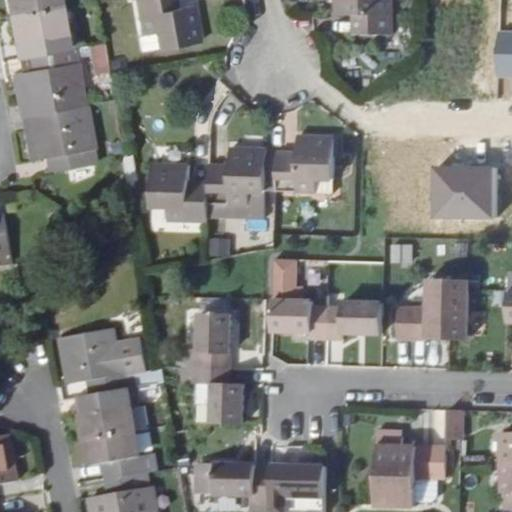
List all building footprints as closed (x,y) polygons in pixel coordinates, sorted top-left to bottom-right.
[(1,0),(6,26),(55,17),(52,0),(1,0)] [(169,0),(166,0),(146,4),(129,7),(136,45),(150,43),(153,61),(198,53),(192,17),(172,20),(169,0)] [(328,0),(329,16),(355,16),(356,36),(393,35),(392,0),(328,0)] [(26,66),(44,63),(73,58),(70,40),(60,42),(55,17),(6,26),(13,68),(26,66)] [(28,82),(46,79),(44,63),(26,66),(28,82)] [(20,127),(80,116),(72,74),(46,79),(28,82),(10,85),(18,128),(20,127)] [(92,175),(80,116),(20,127),(28,171),(43,168),(46,183),(92,175)] [(271,185),(270,200),(309,202),(310,189),(327,190),(330,148),(293,146),(291,169),(272,168),(271,185)] [(262,161),(262,157),(225,155),(224,178),(206,178),(205,188),(203,229),(256,233),(259,199),(260,184),(262,161)] [(271,185),(272,168),(273,161),(262,161),(260,184),(271,185)] [(203,229),(205,188),(185,187),(186,172),(149,170),(147,211),(163,213),(162,227),(203,229)] [(260,184),(259,199),(270,200),(271,185),(260,184)] [(0,271),(8,270),(1,224),(0,223),(0,271)] [(407,266),(413,249),(399,244),(393,261),(407,266)] [(325,330),(326,299),(310,298),(309,293),(300,292),(300,278),(292,278),(293,252),(271,251),(269,323),(308,325),(308,329),(325,330)] [(465,281),(465,266),(424,265),(423,296),(464,298),(465,281)] [(377,326),(379,294),(340,293),(340,299),(326,299),(325,330),(339,330),(340,325),(377,326)] [(409,328),(410,296),(395,295),(394,327),(409,328)] [(464,298),(423,296),(410,296),(409,328),(464,329),(464,298)] [(179,352),(179,367),(223,368),(225,313),(194,312),(192,352),(179,352)] [(59,349),(66,394),(83,390),(85,407),(132,397),(129,381),(141,379),(136,349),(110,354),(107,339),(59,349)] [(223,368),(179,367),(178,382),(191,383),(206,383),(206,404),(205,422),(236,423),(237,384),(222,384),(223,368)] [(141,379),(129,381),(132,397),(149,394),(159,392),(156,376),(141,379)] [(206,383),(191,383),(190,403),(206,404),(206,383)] [(132,397),(85,407),(79,408),(81,423),(78,424),(82,450),(131,441),(126,415),(151,411),(149,394),(132,397)] [(444,429),(459,430),(460,399),(444,399),(444,429)] [(511,420),(501,421),(502,452),(511,451),(511,420)] [(373,434),(372,465),(411,466),(426,466),(427,435),(373,434)] [(443,435),(427,435),(426,466),(432,466),(442,466),(443,435)] [(131,441),(82,450),(87,476),(98,475),(101,491),(119,487),(148,482),(145,466),(136,467),(131,441)] [(0,494),(11,493),(3,446),(0,446),(0,494)] [(511,451),(502,452),(504,498),(511,498),(511,451)] [(265,511),(322,511),(323,466),(306,466),(306,460),(295,459),(296,466),(265,466),(265,471),(265,511)] [(250,511),(256,511),(265,511),(265,471),(250,470),(251,465),(194,464),(193,495),(250,496),(250,511)] [(372,465),(372,495),(411,496),(411,491),(411,466),(372,465)] [(411,466),(411,491),(422,491),(426,491),(428,489),(432,486),(432,466),(426,466),(411,466)] [(104,505),(122,502),(119,487),(101,491),(104,505)] [(88,511),(149,511),(147,498),(122,502),(104,505),(88,508),(88,511)]
